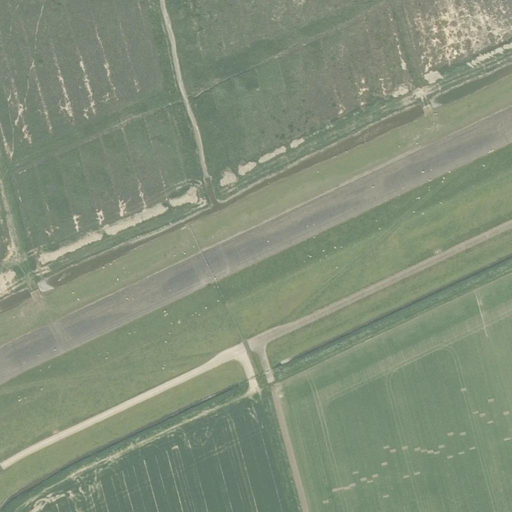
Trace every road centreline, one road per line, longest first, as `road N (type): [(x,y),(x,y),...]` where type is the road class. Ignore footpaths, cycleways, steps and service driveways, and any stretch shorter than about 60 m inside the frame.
road 1 (track): [(462,158),(272,335)]
road 2 (track): [(0,388),(231,355)]
